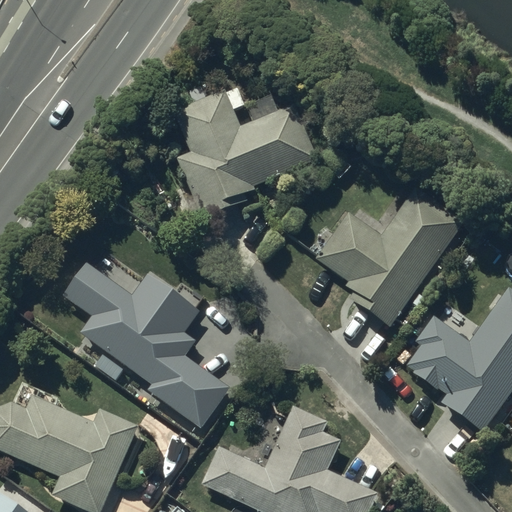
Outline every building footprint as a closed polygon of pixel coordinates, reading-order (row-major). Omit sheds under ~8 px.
[(238,96),(225,101),(224,99),(175,119),(192,160),(178,167),(203,227),(245,208),(243,202),(255,197),(254,193),(314,165),(292,114),(240,136),(232,117),(244,111),(238,96)] [(463,230),(415,196),(382,243),(350,220),(317,266),(349,289),(346,293),(355,299),(350,306),(389,333),(463,230)] [(148,398),(200,434),(228,395),(184,364),(195,349),(182,340),(198,319),(148,282),(131,305),(87,272),(65,304),(93,325),(81,340),(151,393),(148,398)] [(75,511),(101,511),(137,434),(100,417),(95,430),(32,404),(27,418),(12,411),(0,415),(0,456),(60,482),(53,502),(75,511)] [(370,511),(375,501),(326,478),(339,448),(321,440),(326,430),(294,415),(267,475),(218,454),(203,491),(248,511),(370,511)] [(15,511),(0,500),(0,511),(15,511)]
